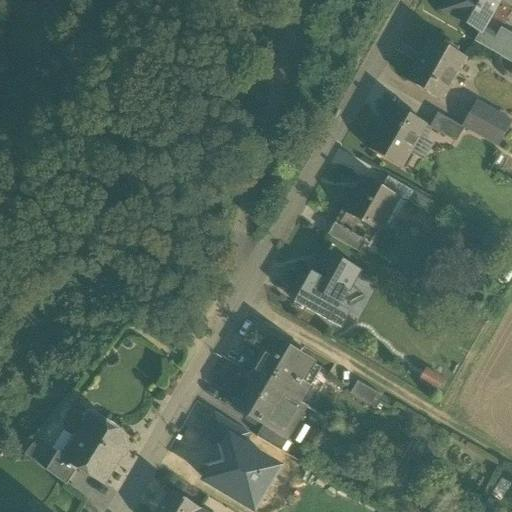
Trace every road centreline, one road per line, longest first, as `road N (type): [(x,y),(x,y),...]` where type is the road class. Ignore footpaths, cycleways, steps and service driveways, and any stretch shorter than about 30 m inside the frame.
road 1 (track): [(511,457),(223,283),(297,0)]
road 2 (residential): [(410,0),(119,511)]
